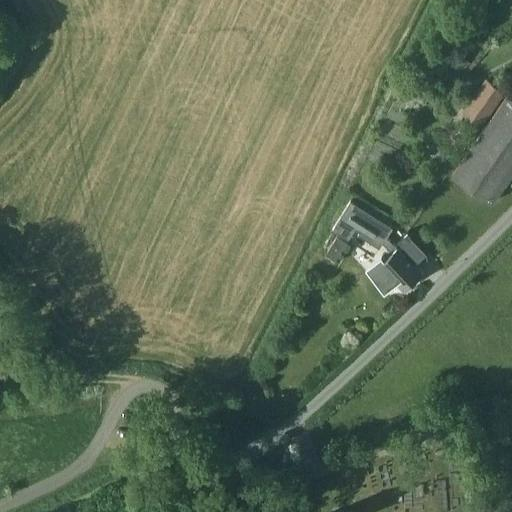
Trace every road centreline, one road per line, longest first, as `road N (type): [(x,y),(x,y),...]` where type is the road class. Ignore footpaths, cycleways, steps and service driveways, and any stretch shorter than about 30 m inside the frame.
road 1 (residential): [(178,511),(204,480),(338,378),(511,214)]
road 2 (unclassified): [(0,507),(84,461),(124,394),(138,385)]
road 3 (track): [(188,496),(175,463),(170,400),(161,388),(138,385)]
